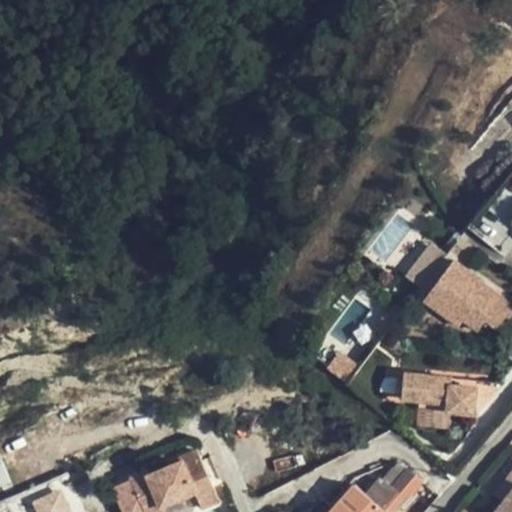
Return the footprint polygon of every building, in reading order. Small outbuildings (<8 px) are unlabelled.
[(435,241),(410,274),(425,285),(449,252),(435,241)] [(511,326),(511,300),(459,258),(428,297),(462,324),(466,319),(475,327),(492,320),(508,332),(511,326)] [(344,349),(331,366),(350,380),(363,364),(344,349)] [(454,376),(407,371),(405,396),(421,398),(451,401),(450,409),(476,412),(479,386),(454,383),(454,376)] [(451,401),(421,398),(420,406),(450,409),(451,401)] [(198,451),(181,458),(182,462),(149,476),(147,472),(131,479),(144,511),(162,511),(163,511),(161,507),(195,493),(202,508),(219,501),(198,451)] [(396,511),(424,480),(407,465),(401,471),(394,465),(382,478),(380,476),(365,491),(355,483),(330,511),(396,511)] [(511,471),(495,493),(504,501),(511,492),(511,489),(511,471)] [(66,487),(40,498),(45,511),(73,511),(75,511),(66,487)] [(511,511),(511,489),(511,492),(504,501),(495,511),(511,511)]
